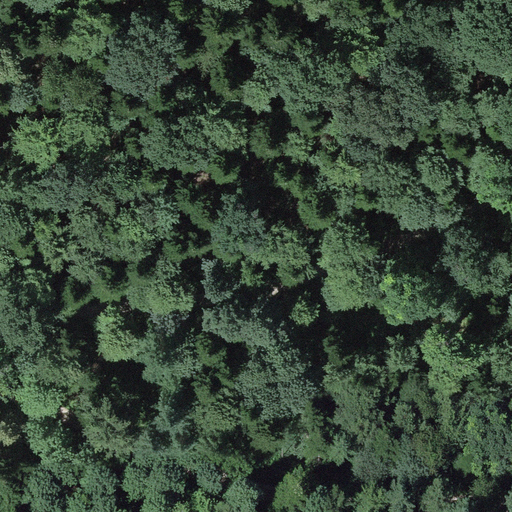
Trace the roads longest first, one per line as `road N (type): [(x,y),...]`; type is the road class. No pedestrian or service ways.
road 1 (track): [(0,312),(268,291),(454,223),(511,188)]
road 2 (track): [(0,386),(247,484),(369,508),(511,501)]
road 3 (track): [(287,284),(511,333)]
